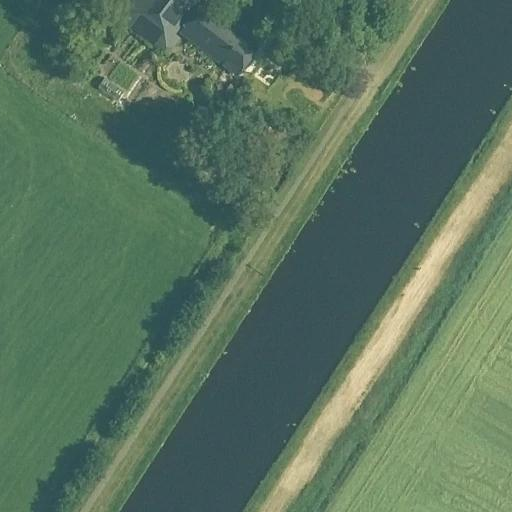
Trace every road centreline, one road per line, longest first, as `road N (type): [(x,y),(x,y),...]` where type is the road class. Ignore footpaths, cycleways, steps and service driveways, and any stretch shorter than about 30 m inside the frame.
road 1 (track): [(435,0),(110,511)]
road 2 (track): [(511,146),(277,511)]
